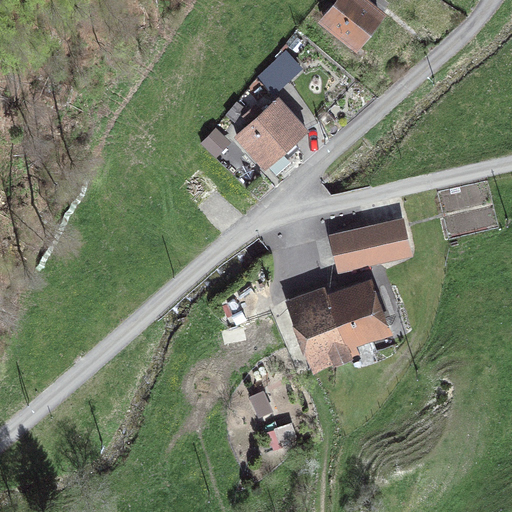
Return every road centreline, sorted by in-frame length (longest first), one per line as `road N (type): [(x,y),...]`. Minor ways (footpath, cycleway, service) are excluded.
road 1 (unclassified): [(0,440),(262,218),(283,211)]
road 2 (track): [(338,511),(351,434),(414,342),(432,299),(437,255),(421,184)]
road 3 (residential): [(283,211),(308,175),(489,0)]
road 4 (unclassified): [(511,164),(283,211)]
